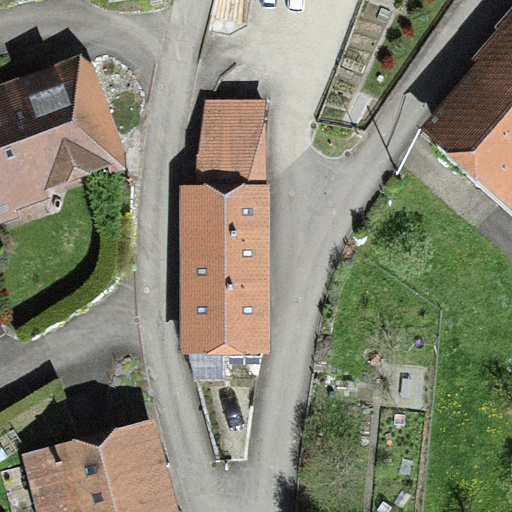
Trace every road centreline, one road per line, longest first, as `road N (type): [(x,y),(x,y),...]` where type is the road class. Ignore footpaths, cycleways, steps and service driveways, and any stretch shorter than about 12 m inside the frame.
road 1 (residential): [(485,0),(337,208),(291,314),(266,511)]
road 2 (residential): [(195,0),(159,165),(156,321),(175,430),(195,485),(221,511)]
